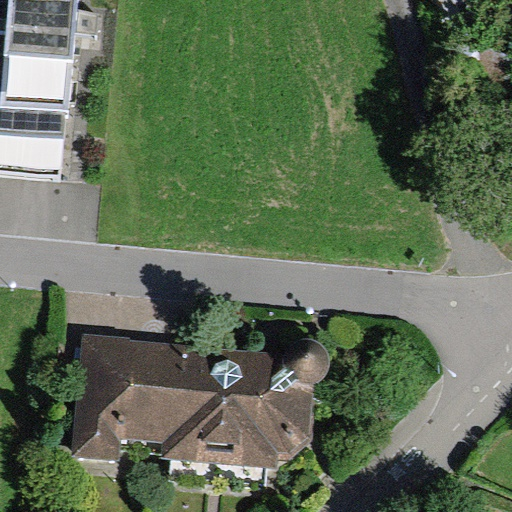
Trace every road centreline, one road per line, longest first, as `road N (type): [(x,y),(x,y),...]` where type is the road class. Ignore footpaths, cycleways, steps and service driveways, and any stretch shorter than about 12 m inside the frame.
road 1 (residential): [(511,338),(459,307),(0,265)]
road 2 (unknown): [(409,0),(459,307)]
road 3 (residential): [(376,511),(511,367)]
